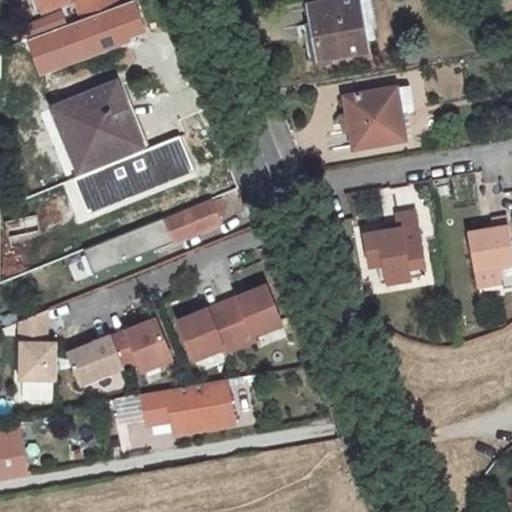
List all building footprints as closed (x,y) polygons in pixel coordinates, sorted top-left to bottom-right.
[(38,0),(43,11),(71,0),(38,0)] [(75,0),(83,19),(119,5),(117,0),(75,0)] [(358,0),(341,0),(309,6),(318,59),(368,50),(358,0)] [(54,14),(59,28),(66,25),(67,25),(61,11),(54,14)] [(40,35),(52,30),(47,17),(35,21),(40,35)] [(117,84),(55,110),(81,170),(143,145),(117,84)] [(409,86),(395,88),(399,112),(412,110),(409,86)] [(395,88),(344,98),(354,148),(404,139),(399,112),(395,88)] [(210,200),(164,218),(174,242),(220,223),(217,217),(225,213),(220,200),(212,203),(210,200)] [(423,266),(414,212),(396,216),(398,229),(365,235),(370,266),(376,264),(384,263),(387,283),(408,279),(406,269),(423,266)] [(11,238),(41,232),(37,214),(7,220),(11,238)] [(511,264),(511,260),(506,218),(490,220),(492,229),(467,233),(475,287),(500,284),(497,267),(511,264)] [(12,248),(43,242),(41,232),(11,238),(12,248)] [(81,251),(64,260),(76,282),(93,274),(81,251)] [(95,273),(101,288),(157,266),(151,251),(95,273)] [(376,264),(380,284),(387,283),(384,263),(376,264)] [(408,279),(424,277),(423,266),(406,269),(408,279)] [(266,285),(223,303),(240,346),(255,340),(254,335),(283,323),(266,285)] [(223,303),(179,321),(194,360),(223,348),(225,353),(240,346),(223,303)] [(47,309),(19,321),(19,381),(57,381),(58,342),(41,342),(41,336),(47,333),(47,309)] [(156,319),(112,337),(124,365),(138,359),(143,370),(172,358),(156,319)] [(111,335),(68,353),(80,384),(124,366),(124,365),(112,337),(111,335)] [(228,379),(142,394),(147,420),(172,416),(175,434),(235,424),(228,379)] [(114,398),(114,425),(140,424),(139,398),(114,398)] [(0,433),(0,478),(27,474),(19,430),(0,433)]
